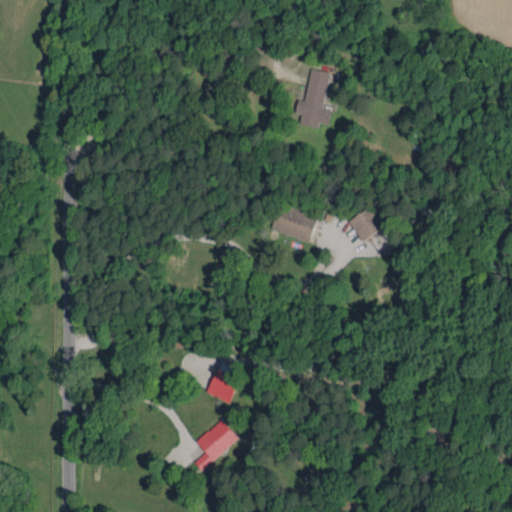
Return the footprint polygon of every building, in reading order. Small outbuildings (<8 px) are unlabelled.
[(305,100),(298,99),(296,113),(302,114),(300,123),(319,126),(320,122),(329,124),(332,109),(324,107),(330,71),(311,68),(305,100)] [(308,242),(318,217),(280,202),(270,228),(308,242)] [(381,228),(367,208),(349,221),(363,241),(381,228)] [(240,379),(232,375),(236,368),(222,361),(206,391),(228,402),(240,379)] [(196,441),(205,451),(194,461),(201,470),(237,437),(220,419),(196,441)]
